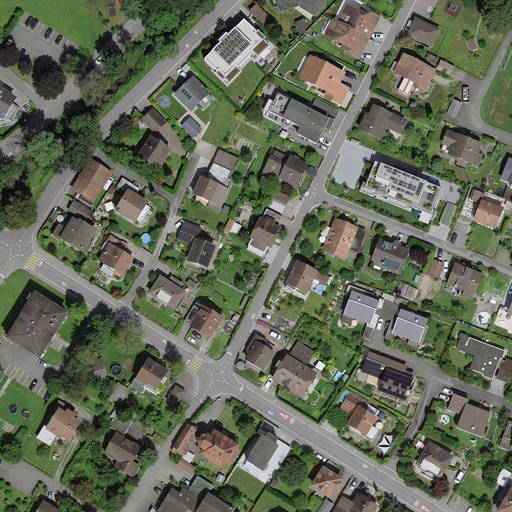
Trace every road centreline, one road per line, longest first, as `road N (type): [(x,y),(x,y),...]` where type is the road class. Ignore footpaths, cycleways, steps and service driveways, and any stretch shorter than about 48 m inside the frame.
road 1 (residential): [(13,250),(124,107),(231,0)]
road 2 (tertiary): [(216,377),(13,250)]
road 3 (residential): [(312,194),(410,0)]
road 4 (residential): [(511,273),(312,194)]
road 5 (residential): [(216,377),(312,194)]
road 6 (tertiary): [(383,480),(216,377)]
road 7 (residential): [(125,511),(216,377)]
road 8 (residential): [(49,113),(160,0)]
road 9 (residential): [(511,141),(472,117),(511,33)]
